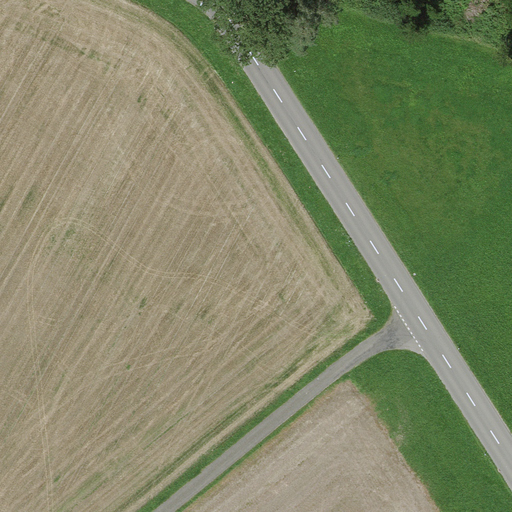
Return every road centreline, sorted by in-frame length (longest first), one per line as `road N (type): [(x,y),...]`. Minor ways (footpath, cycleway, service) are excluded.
road 1 (tertiary): [(420,319),(217,0)]
road 2 (unclassified): [(420,319),(361,352),(165,511)]
road 3 (tertiary): [(511,463),(420,319)]
